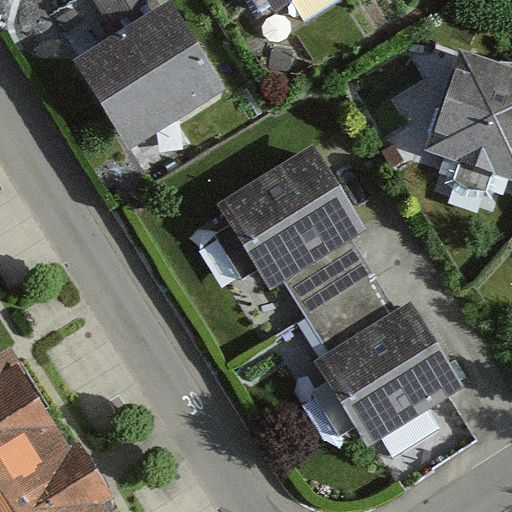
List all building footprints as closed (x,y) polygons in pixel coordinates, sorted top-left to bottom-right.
[(107,0),(131,39),(90,63),(143,152),(237,97),(179,0),(107,0)] [(323,0),(272,0),(288,23),(323,0)] [(511,76),(476,64),(441,165),(511,189),(511,76)] [(316,313),(369,280),(344,241),(361,231),(313,154),(225,209),(272,283),(290,272),(316,313)] [(369,280),(316,313),(342,354),(326,364),(373,439),(457,387),(410,313),(396,323),(369,280)] [(118,511),(35,372),(0,393),(0,511),(118,511)]
